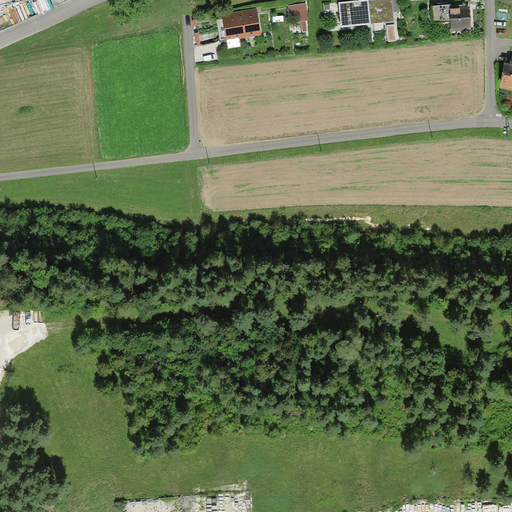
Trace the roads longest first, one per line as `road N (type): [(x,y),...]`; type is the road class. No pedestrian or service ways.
road 1 (unclassified): [(511,124),(0,177)]
road 2 (track): [(0,336),(132,314),(511,319)]
